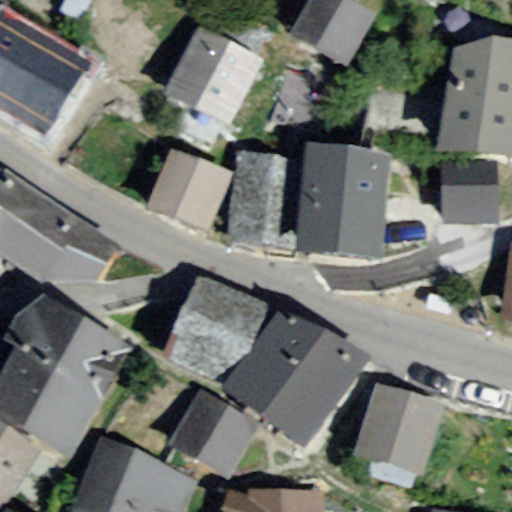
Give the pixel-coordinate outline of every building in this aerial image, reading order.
[(94,0),(67,0),(59,17),(81,27),(94,0)] [(315,0),(291,44),(350,76),(376,27),(327,0),(315,0)] [(337,0),(359,11),(364,0),(337,0)] [(86,82),(0,34),(0,113),(52,143),(86,82)] [(225,137),(255,69),(195,42),(164,109),(225,137)] [(511,54),(449,50),(435,167),(511,172),(511,54)] [(297,161),(234,159),(230,257),(293,259),(297,161)] [(228,182),(173,163),(152,220),(207,240),(228,182)] [(381,270),(383,165),(307,163),(305,269),(381,270)] [(0,216),(15,193),(20,185),(0,172),(0,216)] [(445,180),(440,228),(493,233),(497,185),(445,180)] [(0,216),(0,249),(38,275),(67,227),(15,193),(0,216)] [(56,281),(99,283),(111,261),(103,256),(107,247),(68,224),(67,227),(38,275),(56,281)] [(511,246),(502,323),(511,324),(511,246)] [(264,315),(199,291),(171,368),(236,391),(264,315)] [(0,407),(0,436),(73,477),(128,362),(41,311),(12,363),(22,369),(0,407)] [(226,411),(313,464),(366,376),(280,323),(226,411)] [(359,470),(420,486),(439,415),(379,398),(359,470)] [(166,455),(226,486),(255,431),(197,402),(166,455)] [(0,511),(31,461),(0,442),(0,511)] [(78,511),(188,511),(199,485),(105,446),(78,511)] [(321,511),(320,494),(245,497),(246,502),(231,497),(225,511),(321,511)]
